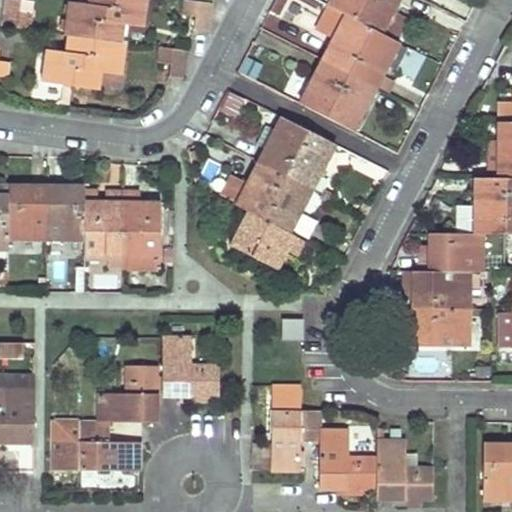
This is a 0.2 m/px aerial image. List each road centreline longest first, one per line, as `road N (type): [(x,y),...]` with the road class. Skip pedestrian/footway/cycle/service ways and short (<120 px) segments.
road 1 (residential): [(511,399),(380,395),(354,376),(345,340),(351,306),(509,0)]
road 2 (residential): [(0,119),(136,137),(164,131),(189,106),(244,0)]
road 3 (residential): [(198,511),(221,496),(224,476),(214,459),(196,451),(177,456),(165,472),(165,492),(177,507)]
